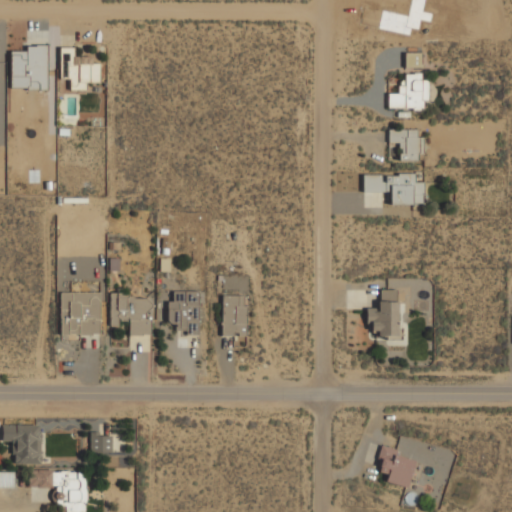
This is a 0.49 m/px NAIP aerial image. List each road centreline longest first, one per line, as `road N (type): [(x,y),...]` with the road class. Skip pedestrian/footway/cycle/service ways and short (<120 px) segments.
road 1 (residential): [(325,511),(320,0)]
road 2 (tertiary): [(0,397),(511,399)]
road 3 (residential): [(0,9),(320,10)]
